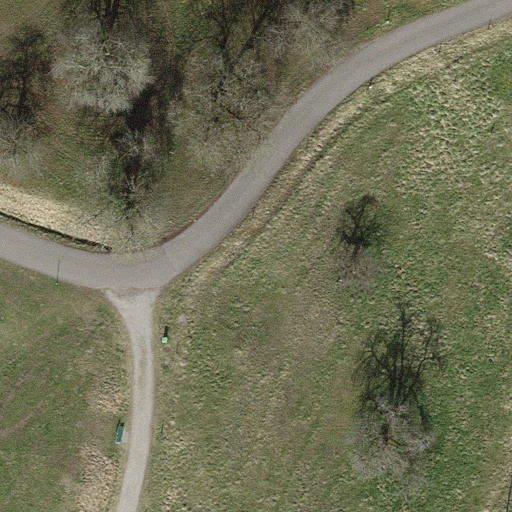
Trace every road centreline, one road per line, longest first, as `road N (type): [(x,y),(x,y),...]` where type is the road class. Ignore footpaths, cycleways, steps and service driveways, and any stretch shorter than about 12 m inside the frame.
road 1 (unclassified): [(0,231),(131,282),(214,223),(370,64),(508,0)]
road 2 (track): [(131,282),(142,486),(133,511)]
